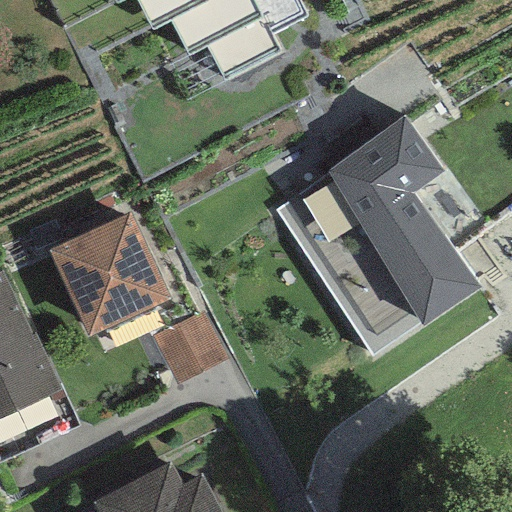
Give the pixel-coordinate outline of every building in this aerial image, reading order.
[(113,0),(114,1),(115,0),(137,0),(152,27),(171,17),(188,51),(206,41),(224,78),(279,50),(253,0),(113,0)] [(445,163),(406,109),(328,164),(334,172),(276,213),(374,351),(480,276),(414,184),(445,163)] [(129,208),(48,245),(88,331),(169,294),(129,208)] [(4,267),(0,268),(0,416),(61,389),(4,267)] [(226,356),(202,311),(153,336),(177,382),(226,356)] [(99,511),(222,511),(200,469),(183,478),(171,455),(92,497),(99,511)]
